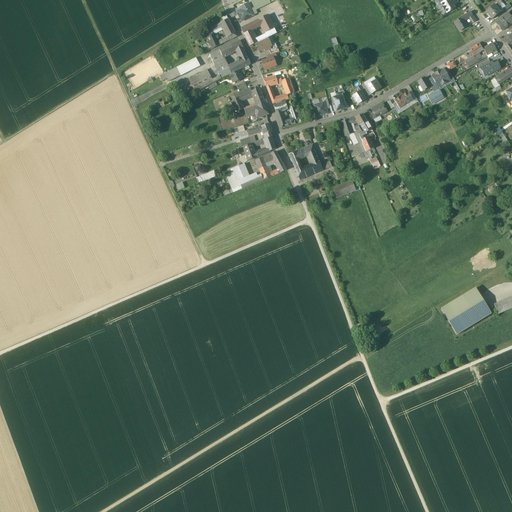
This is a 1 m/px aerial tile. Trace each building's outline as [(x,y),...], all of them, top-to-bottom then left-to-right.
[(255,8),(251,9),(254,15),(258,14),(256,10),(271,3),(269,0),(255,0),(252,2),(253,4),(255,2),(257,6),(255,8)] [(447,0),(441,4),(442,4),(443,7),(442,8),(443,10),(445,10),(447,13),(456,8),(454,5),(456,4),(453,0),(452,1),(450,0),(447,0)] [(248,3),(236,10),(242,22),(254,15),(251,9),(248,3)] [(494,5),(486,12),(489,16),(497,8),(495,6),(494,5)] [(497,8),(489,16),(492,19),(501,12),(500,11),(497,8)] [(274,12),(268,16),(272,24),(278,21),(274,12)] [(470,12),(461,18),(461,17),(461,18),(463,21),(464,20),(469,17),(473,15),(470,12)] [(507,15),(496,23),(498,26),(498,28),(500,29),(500,28),(502,31),(509,26),(511,23),(511,19),(511,18),(509,18),(508,19),(506,16),(507,15)] [(268,16),(259,20),(262,26),(266,34),(268,38),(277,34),(274,29),(272,24),(268,16)] [(461,18),(454,23),(460,31),(467,27),(463,21),(461,18)] [(228,19),(220,23),(222,27),(223,29),(226,33),(233,29),(228,19)] [(259,20),(249,25),(252,31),(262,26),(259,20)] [(278,21),(272,24),(274,29),(281,26),(278,21)] [(220,23),(210,29),(212,33),(218,29),(222,27),(220,23)] [(249,25),(241,29),(244,35),(252,31),(249,25)] [(210,29),(203,32),(206,38),(213,35),(212,33),(210,29)] [(254,35),(246,38),(250,47),(256,44),(268,38),(266,34),(256,39),(254,35)] [(213,35),(206,38),(212,49),(218,46),(217,42),(213,35)] [(511,48),(510,46),(511,45),(511,43),(507,37),(508,38),(502,42),(511,54),(511,53),(511,48)] [(268,38),(256,44),(259,52),(266,49),(267,51),(269,50),(271,49),(270,47),(271,46),(268,38)] [(240,41),(230,46),(233,53),(236,51),(240,50),(243,49),(240,41)] [(479,43),(470,49),(471,50),(471,51),(472,51),(475,56),(479,53),(484,51),(483,49),(479,43)] [(493,43),(483,49),(484,51),(484,50),(487,56),(491,53),(496,50),(497,50),(493,43)] [(275,44),(271,46),(270,47),(271,49),(269,50),(271,55),(275,53),(279,52),(275,44)] [(230,46),(220,50),(223,57),(233,53),(230,46)] [(240,50),(236,51),(239,58),(237,59),(237,60),(238,62),(240,61),(241,61),(244,59),(241,54),(245,53),(243,49),(240,50)] [(220,50),(210,55),(214,65),(215,65),(225,60),(223,57),(220,50)] [(251,65),(245,53),(241,54),(244,59),(241,61),(240,61),(238,62),(241,69),(243,68),(249,66),(251,65)] [(475,56),(465,62),(469,68),(482,60),(480,57),(481,57),(479,53),(475,56)] [(196,58),(177,68),(181,76),(200,67),(196,58)] [(268,59),(263,62),(266,70),(276,66),(273,59),(273,58),(268,59)] [(225,60),(215,65),(218,72),(227,67),(228,67),(225,60)] [(454,60),(445,66),(449,71),(458,66),(454,60)] [(238,62),(232,65),(236,72),(239,71),(241,69),(238,62)] [(485,66),(483,67),(485,71),(483,72),(485,76),(489,74),(489,73),(496,70),(494,65),(493,64),(491,65),(490,63),(485,66)] [(228,67),(227,67),(218,72),(220,76),(221,79),(230,75),(236,72),(232,65),(228,67)] [(503,73),(494,78),(495,79),(498,83),(497,83),(498,84),(499,85),(511,76),(511,67),(511,68),(511,67),(503,73)] [(177,68),(165,74),(169,82),(181,76),(177,68)] [(207,70),(189,80),(195,93),(209,86),(214,83),(212,80),(211,77),(207,70)] [(444,70),(442,70),(440,71),(437,72),(444,84),(447,82),(449,80),(450,80),(447,76),(448,76),(444,70)] [(236,72),(230,75),(232,80),(233,79),(235,82),(237,82),(238,82),(239,82),(240,80),(243,78),(239,71),(236,72)] [(444,84),(437,72),(435,74),(433,75),(432,77),(436,83),(438,87),(439,87),(441,85),(442,85),(444,84)] [(276,76),(264,80),(266,87),(267,90),(271,89),(270,86),(278,83),(282,82),(280,78),(280,77),(276,79),(276,76)] [(425,78),(418,82),(421,86),(423,90),(430,87),(426,81),(425,78)] [(289,79),(282,82),(287,95),(294,93),(289,79)] [(366,86),(367,89),(371,95),(381,89),(376,80),(366,86)] [(361,85),(358,87),(361,91),(364,95),(367,94),(365,90),(361,85)] [(252,92),(253,96),(256,103),(264,99),(263,99),(260,89),(260,88),(252,92)] [(251,89),(234,96),(236,99),(239,98),(241,101),(253,96),(252,92),(251,89)] [(437,91),(435,93),(428,96),(433,104),(444,98),(439,90),(437,91)] [(361,91),(353,96),(358,104),(366,99),(364,95),(361,91)] [(412,92),(409,93),(413,100),(407,104),(410,108),(419,102),(412,92)] [(409,93),(403,96),(407,104),(413,100),(409,93)] [(337,97),(333,98),(335,105),(337,111),(346,109),(344,101),(342,95),(337,97)] [(403,96),(395,101),(396,102),(400,109),(407,104),(403,96)] [(236,99),(232,101),(237,112),(244,109),(241,101),(239,98),(236,99)] [(285,102),(274,106),(273,106),(280,123),(285,122),(281,113),(281,111),(285,110),(288,109),(287,107),(285,102)] [(325,102),(314,105),(317,117),(328,114),(327,109),(325,102)] [(396,102),(393,105),(398,114),(410,108),(407,104),(400,109),(396,102)] [(257,106),(253,108),(253,109),(255,114),(257,119),(262,118),(262,119),(264,118),(263,117),(269,115),(265,104),(266,104),(265,103),(257,106)] [(378,107),(377,107),(375,108),(372,110),(373,113),(376,118),(387,112),(385,107),(383,108),(382,105),(378,107)] [(295,106),(290,108),(294,118),(299,116),(295,106)] [(253,109),(245,112),(247,118),(255,114),(253,109)] [(363,114),(356,118),(358,122),(359,124),(360,125),(367,121),(363,115),(363,114)] [(285,122),(280,123),(282,129),(302,123),(300,118),(285,122)] [(350,119),(341,123),(346,136),(349,135),(353,133),(350,124),(352,124),(350,119)] [(367,121),(360,125),(364,132),(365,133),(366,133),(367,133),(369,131),(372,129),(371,127),(370,127),(367,121)] [(270,124),(261,127),(263,131),(264,135),(270,133),(272,132),(270,124)] [(353,133),(349,135),(354,145),(359,143),(356,136),(354,132),(356,131),(354,128),(353,127),(352,124),(350,124),(353,133)] [(359,124),(353,127),(354,128),(356,131),(354,132),(356,136),(359,134),(362,132),(359,126),(360,126),(360,125),(359,124)] [(261,127),(246,131),(248,135),(251,135),(260,132),(263,131),(261,127)] [(362,132),(359,134),(362,142),(363,144),(369,141),(367,138),(364,140),(363,136),(367,134),(367,133),(366,133),(365,133),(364,132),(362,132)] [(509,142),(503,133),(500,135),(506,144),(509,142)] [(272,137),(265,140),(265,139),(264,140),(265,143),(267,147),(268,147),(274,145),(272,137)] [(249,138),(240,141),(241,144),(242,147),(244,147),(251,144),(249,138)] [(363,144),(366,152),(374,148),(370,140),(369,141),(363,144)] [(255,154),(254,151),(252,147),(251,144),(244,147),(247,154),(249,160),(258,157),(267,153),(270,152),(268,148),(265,150),(257,153),(255,154)] [(360,145),(356,147),(359,154),(366,152),(363,144),(360,145)] [(313,145),(303,149),(306,157),(308,156),(312,165),(320,162),(313,145)] [(303,149),(289,155),(294,166),(298,164),(297,161),(298,160),(306,157),(303,149)] [(280,159),(276,152),(263,157),(266,164),(273,161),(275,160),(276,161),(280,159)] [(263,157),(255,161),(258,167),(259,170),(261,175),(264,180),(272,177),(270,173),(268,167),(266,164),(263,157)] [(285,167),(283,164),(280,159),(276,161),(275,160),(273,161),(276,165),(277,164),(278,166),(280,169),(281,173),(287,171),(285,167)] [(320,162),(312,165),(302,170),(301,170),(299,167),(295,169),(300,180),(323,170),(320,162)] [(329,162),(321,165),(320,162),(323,170),(331,167),(329,162)] [(244,164),(233,169),(236,177),(237,177),(247,172),(244,164)] [(231,170),(221,175),(224,180),(227,179),(228,180),(234,178),(231,170)] [(214,171),(197,178),(200,183),(216,176),(214,171)] [(247,172),(237,177),(238,181),(249,176),(247,172)] [(256,174),(249,177),(252,185),(264,180),(261,175),(258,176),(256,174)] [(331,174),(326,176),(331,187),(335,185),(331,174)] [(249,176),(238,181),(242,189),(252,185),(249,177),(249,176)] [(238,181),(231,186),(234,193),(242,189),(238,181)] [(352,181),(333,189),(336,198),(355,191),(352,181)] [(177,184),(179,190),(185,188),(183,182),(177,184)] [(328,193),(322,196),(327,203),(332,199),(328,193)] [(491,314),(475,288),(441,309),(457,335),(491,314)] [(511,296),(494,305),(498,314),(511,308),(511,296)]
